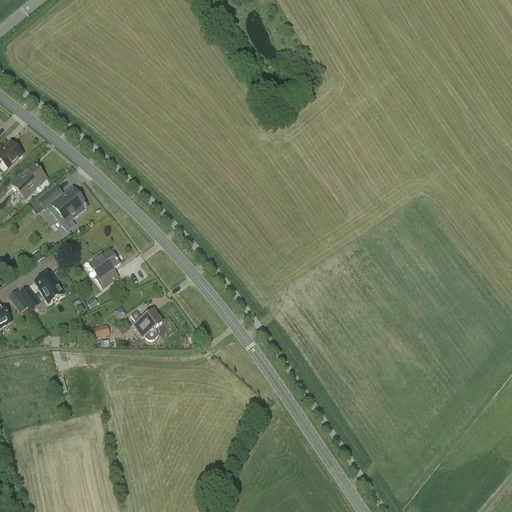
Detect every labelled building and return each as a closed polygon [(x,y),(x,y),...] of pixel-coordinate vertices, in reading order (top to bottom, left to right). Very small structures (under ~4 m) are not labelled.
[(0,154),(0,165),(1,165),(8,171),(23,157),(11,144),(0,155),(0,154)] [(26,172),(11,187),(25,202),(34,192),(38,187),(42,191),(48,185),(49,185),(49,184),(46,180),(33,167),(27,173),(26,172)] [(37,203),(30,209),(36,217),(44,212),(45,213),(48,211),(51,208),(59,219),(58,220),(67,232),(68,234),(76,228),(71,222),(87,209),(72,190),(64,197),(56,187),(36,202),(37,203)] [(93,259),(96,263),(87,270),(102,291),(119,279),(113,271),(119,266),(109,253),(103,258),(100,254),(93,259)] [(48,306),(63,297),(50,275),(34,284),(48,306)] [(9,300),(16,310),(24,304),(17,295),(9,300)] [(0,330),(11,323),(2,308),(0,309),(0,330)] [(153,313),(141,321),(136,314),(130,318),(135,325),(132,327),(142,341),(144,339),(145,341),(148,343),(151,343),(154,342),(157,339),(157,336),(157,333),(155,331),(162,325),(153,313)] [(107,327),(93,331),(94,335),(90,336),(92,342),(96,341),(96,342),(110,338),(107,327)] [(185,339),(163,341),(163,342),(159,343),(160,350),(186,348),(185,339)]
